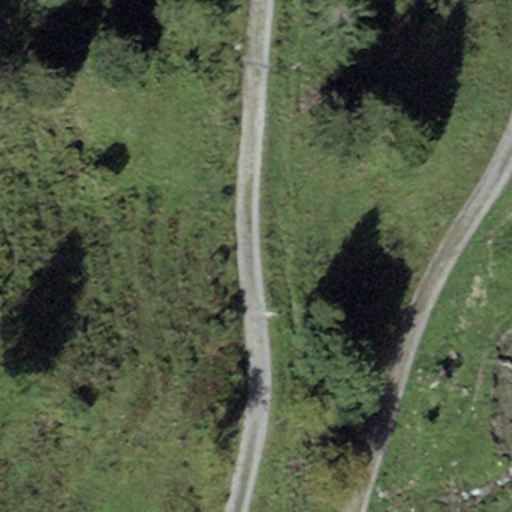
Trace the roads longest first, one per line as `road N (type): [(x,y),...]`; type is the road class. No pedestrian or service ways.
road 1 (track): [(262,0),(249,197),(260,388),(240,511)]
road 2 (track): [(362,511),(398,380),(446,254),(511,157)]
